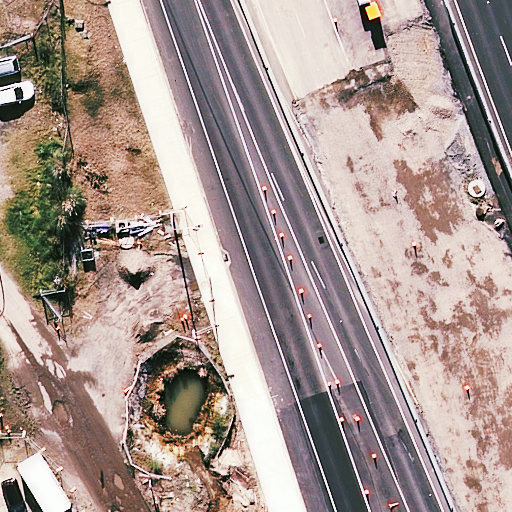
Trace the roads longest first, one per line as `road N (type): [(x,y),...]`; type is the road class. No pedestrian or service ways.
road 1 (motorway): [(444,511),(276,0)]
road 2 (primary): [(352,511),(187,0)]
road 3 (motorway): [(362,0),(511,427)]
